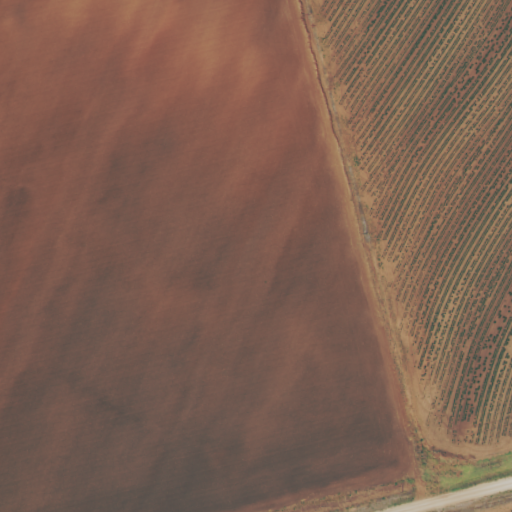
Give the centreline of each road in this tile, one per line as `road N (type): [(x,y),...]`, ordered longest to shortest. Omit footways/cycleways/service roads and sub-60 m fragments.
road 1 (residential): [(435,490),(314,0)]
road 2 (residential): [(354,511),(511,470)]
